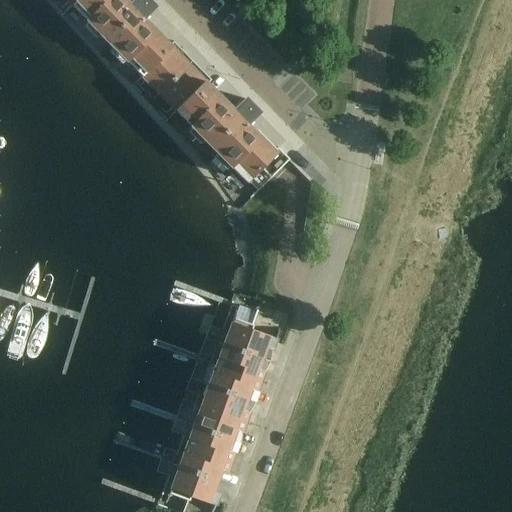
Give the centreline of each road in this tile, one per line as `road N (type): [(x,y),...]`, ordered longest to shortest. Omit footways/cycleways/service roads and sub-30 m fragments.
road 1 (residential): [(241,511),(347,219),(360,156)]
road 2 (residential): [(177,0),(301,127),(336,154),(360,156)]
road 3 (residential): [(360,156),(381,0)]
